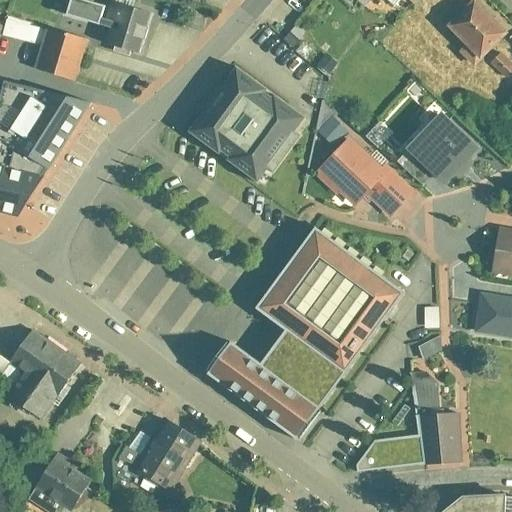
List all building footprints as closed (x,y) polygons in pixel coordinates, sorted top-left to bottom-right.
[(355,0),(366,8),(371,0),(404,0),(417,9),(425,0),(355,0)] [(508,36),(473,2),(445,31),(480,65),(508,36)] [(117,7),(105,44),(140,55),(152,17),(117,7)] [(35,71),(71,81),(83,40),(47,30),(35,71)] [(235,63),(186,135),(264,192),(319,124),(235,63)] [(0,216),(15,219),(94,103),(0,81),(0,216)] [(441,112),(406,147),(442,185),(479,148),(441,112)] [(316,175),(355,211),(366,198),(389,218),(415,191),(388,168),(384,173),(348,141),(316,175)] [(403,293),(313,228),(232,339),(211,369),(207,374),(297,439),(403,293)] [(494,276),(511,278),(511,241),(500,240),(494,276)] [(476,336),(511,340),(511,302),(482,298),(476,336)] [(30,335),(8,365),(23,375),(5,401),(39,423),(78,369),(30,335)] [(420,419),(424,464),(464,460),(460,415),(420,419)] [(167,426),(135,471),(172,498),(202,449),(167,426)] [(67,511),(71,511),(91,483),(58,461),(38,493),(67,511)] [(439,511),(502,511),(504,496),(461,495),(439,511)]
